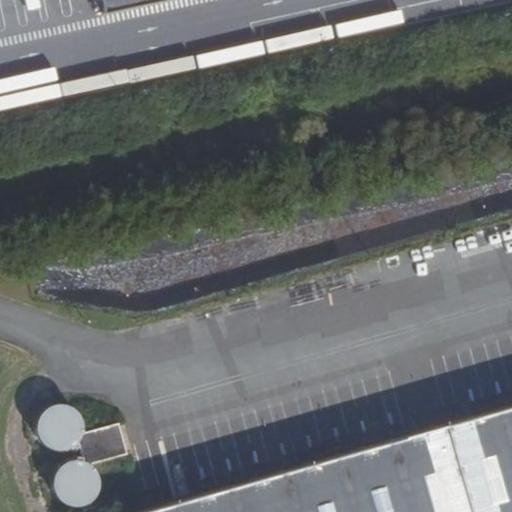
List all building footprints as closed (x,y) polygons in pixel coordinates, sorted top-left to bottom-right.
[(99,0),(103,14),(167,0),(99,0)] [(48,447),(58,448),(68,444),(75,436),(78,426),(76,416),(70,408),(61,403),(51,402),(41,406),(34,413),(31,423),(33,433),(39,442),(48,447)] [(511,511),(511,403),(134,511),(511,511)] [(76,434),(86,463),(124,453),(115,423),(76,434)] [(63,503),(74,504),(83,500),(90,492),(93,482),(92,472),(86,464),(77,459),(67,458),(57,462),(50,469),(47,479),(49,489),(54,498),(63,503)]
